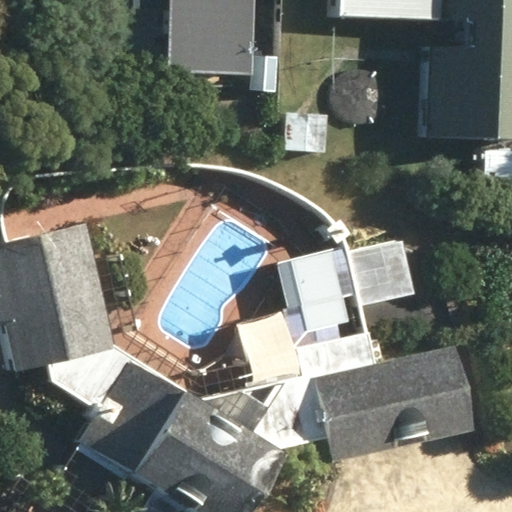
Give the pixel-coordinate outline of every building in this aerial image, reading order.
[(423,45),(420,136),(511,138),(511,0),(333,0),(333,14),(463,18),(462,46),(423,45)] [(0,41),(13,45),(22,14),(0,8),(0,41)] [(278,149),(321,151),(323,116),(279,114),(278,149)] [(334,217),(318,227),(327,242),(343,232),(334,217)] [(82,225),(0,243),(0,318),(11,368),(43,361),(48,381),(93,410),(75,437),(152,486),(135,511),(259,511),(246,503),(284,443),(323,434),(329,458),(391,444),(389,436),(425,428),(427,438),(470,428),(452,345),(372,363),(366,336),(295,351),(300,375),(273,381),(241,431),(109,347),(82,225)] [(347,250),(360,301),(412,288),(398,237),(347,250)] [(341,252),(270,268),(279,311),(293,308),(299,335),(344,324),(339,301),(351,298),(342,258),(341,252)]
